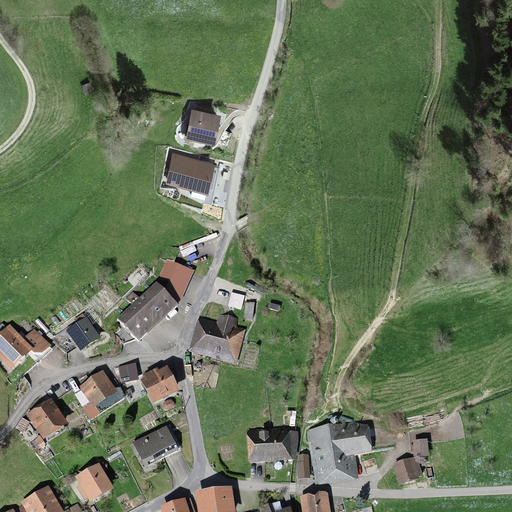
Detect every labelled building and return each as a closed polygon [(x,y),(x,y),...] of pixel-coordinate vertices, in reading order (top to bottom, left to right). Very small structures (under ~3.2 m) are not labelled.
[(92,82),(83,84),(86,95),(95,92),(92,82)] [(187,137),(197,139),(198,136),(212,139),(217,115),(194,111),(192,125),(189,124),(187,137)] [(214,165),(174,155),(166,184),(207,194),(214,165)] [(178,308),(169,298),(171,296),(180,305),(194,273),(192,272),(168,262),(157,285),(140,301),(133,293),(127,299),(133,307),(118,320),(139,343),(148,335),(146,332),(167,313),(169,316),(178,308)] [(232,294),(229,307),(242,310),(245,297),(232,294)] [(282,309),(283,299),(271,297),(269,307),(282,309)] [(247,304),(245,318),(252,319),(254,305),(247,304)] [(98,339),(83,316),(76,320),(78,323),(68,330),(79,346),(81,350),(98,339)] [(244,337),(234,334),(238,322),(220,317),(218,324),(202,320),(201,326),(195,348),(234,358),(238,343),(242,344),(244,337)] [(51,349),(35,331),(20,344),(3,326),(0,328),(0,351),(1,352),(0,353),(0,355),(5,362),(8,360),(21,375),(51,349)] [(165,371),(158,375),(157,371),(145,377),(147,380),(145,381),(155,402),(175,392),(165,371)] [(111,383),(108,379),(105,381),(103,377),(90,385),(85,389),(92,399),(95,405),(113,394),(108,385),(111,383)] [(32,423),(35,421),(45,437),(64,426),(50,405),(32,416),(29,418),(32,423)] [(22,420),(17,428),(23,432),(29,424),(22,420)] [(372,452),(371,450),(368,428),(352,425),(314,430),(322,479),(352,474),(349,455),(372,452)] [(253,460),(294,457),(298,432),(287,433),(287,430),(263,431),(252,432),(253,460)] [(146,468),(178,452),(168,432),(136,447),(146,468)] [(415,442),(417,457),(428,456),(426,441),(415,442)] [(308,463),(307,457),(302,458),(302,464),(300,464),(301,478),(310,478),(309,463),(308,463)] [(417,460),(397,466),(402,482),(422,477),(417,460)] [(109,490),(98,471),(82,480),(85,486),(79,489),(86,501),(92,498),(93,499),(109,490)] [(229,491),(229,490),(200,494),(202,511),(234,511),(231,491),(229,491)] [(58,511),(46,491),(18,509),(19,511),(58,511)] [(326,511),(324,499),(306,501),(307,510),(303,510),(303,511),(326,511)] [(194,511),(191,500),(164,509),(165,511),(194,511)]
